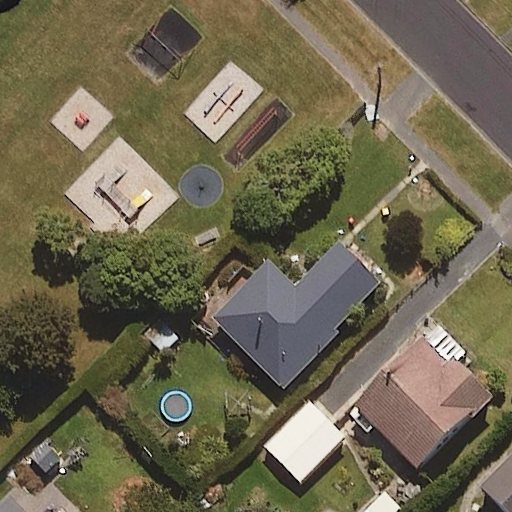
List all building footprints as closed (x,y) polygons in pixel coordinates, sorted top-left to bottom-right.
[(258,260),(229,291),(222,284),(202,304),(210,311),(203,319),(287,397),(379,292),(336,252),(295,295),(258,260)] [(354,408),(416,474),(471,423),(473,426),(491,409),(452,367),(446,372),(421,346),(354,408)] [(343,444),(307,406),(263,449),(300,486),(343,444)] [(511,511),(511,455),(476,491),(497,511),(511,511)] [(397,511),(386,498),(369,511),(397,511)]
